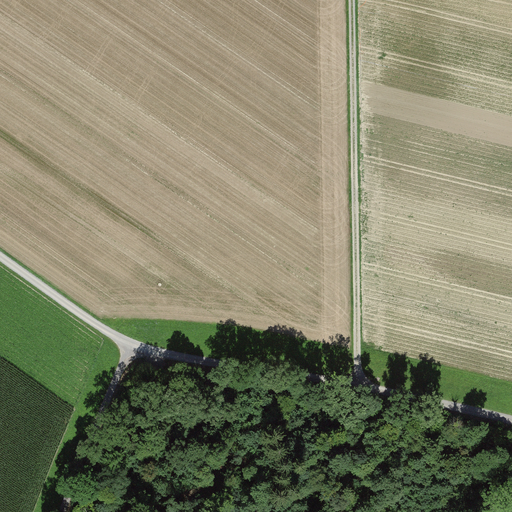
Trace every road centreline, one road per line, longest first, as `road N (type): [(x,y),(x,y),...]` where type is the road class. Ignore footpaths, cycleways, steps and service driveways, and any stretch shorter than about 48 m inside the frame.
road 1 (track): [(0,256),(134,348),(359,384),(511,420)]
road 2 (track): [(359,384),(352,0)]
road 3 (track): [(134,348),(64,511)]
